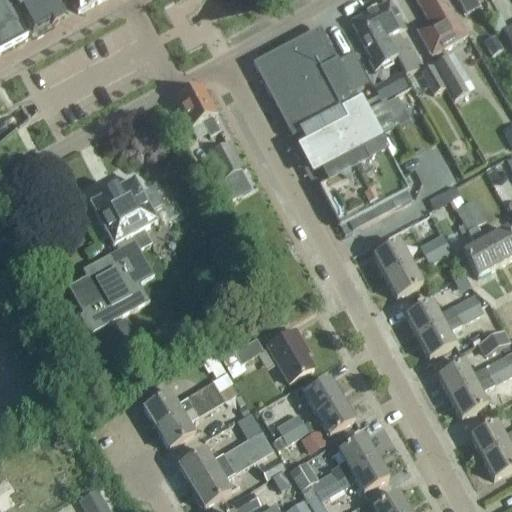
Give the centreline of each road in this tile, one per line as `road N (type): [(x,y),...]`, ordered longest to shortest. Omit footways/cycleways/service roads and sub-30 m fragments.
road 1 (residential): [(465,511),(224,59)]
road 2 (residential): [(173,86),(0,179)]
road 3 (residential): [(0,77),(130,5)]
road 4 (residential): [(329,0),(224,59)]
